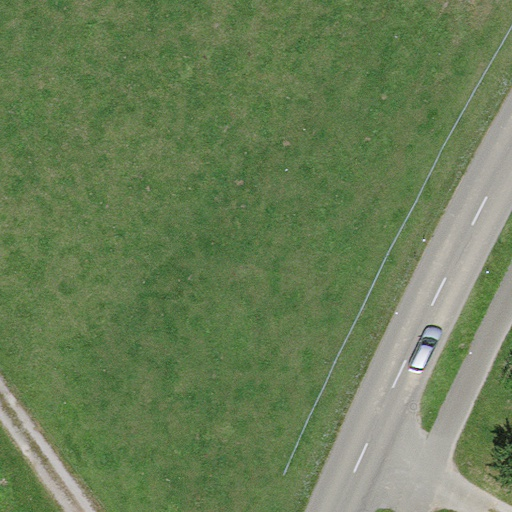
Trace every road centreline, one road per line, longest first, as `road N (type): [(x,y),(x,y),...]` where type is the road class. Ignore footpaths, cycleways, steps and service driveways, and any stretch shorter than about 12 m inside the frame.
road 1 (tertiary): [(336,511),(470,214),(511,142)]
road 2 (track): [(363,446),(482,511)]
road 3 (track): [(79,511),(0,404)]
